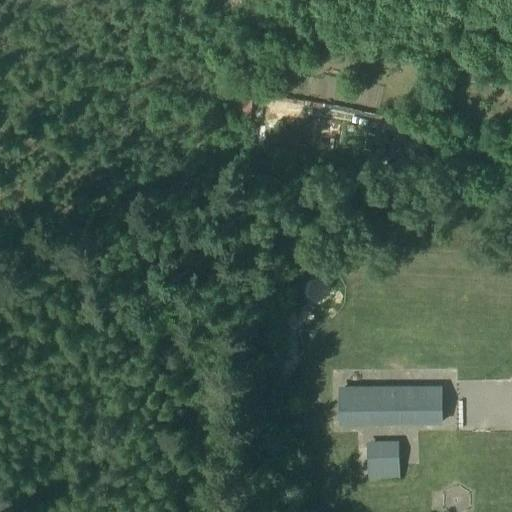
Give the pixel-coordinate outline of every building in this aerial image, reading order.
[(496,399),(496,379),(457,379),(457,399),(496,399)] [(340,391),(340,423),(442,422),(442,395),(437,395),(437,389),(415,390),(415,387),(387,388),(387,390),(340,391)] [(323,424),(323,399),(302,399),(301,423),(323,424)] [(511,511),(511,441),(496,440),(488,511),(511,511)] [(368,446),(369,478),(400,477),(398,445),(368,446)]
